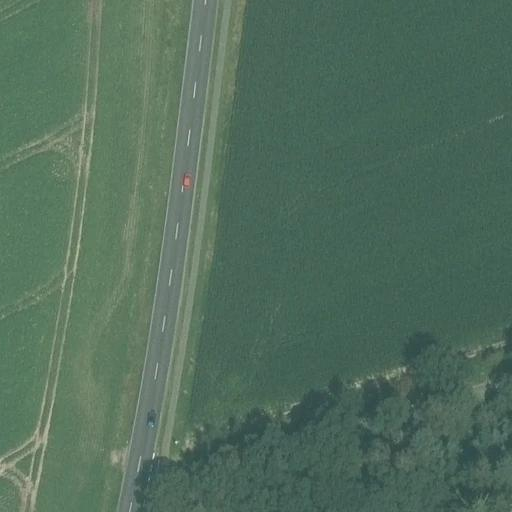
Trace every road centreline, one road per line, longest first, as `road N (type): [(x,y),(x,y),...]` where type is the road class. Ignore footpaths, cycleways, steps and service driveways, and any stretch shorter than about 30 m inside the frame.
road 1 (tertiary): [(204,0),(137,491)]
road 2 (residential): [(137,491),(511,380)]
